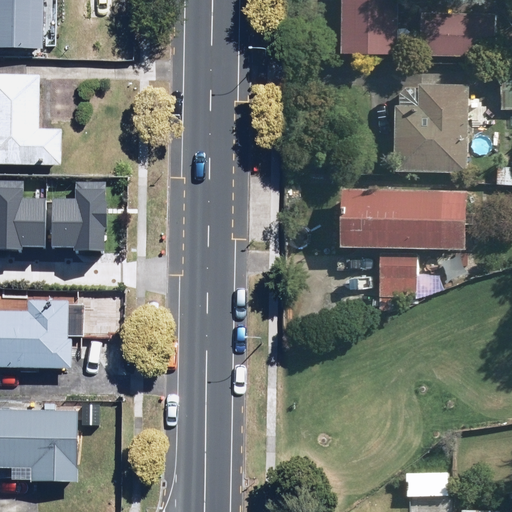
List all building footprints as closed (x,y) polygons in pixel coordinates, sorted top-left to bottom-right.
[(0,0),(0,54),(41,55),(41,0),(0,0)] [(399,56),(399,0),(343,0),(343,56),(399,56)] [(497,57),(498,14),(423,13),(422,56),(497,57)] [(511,109),(511,71),(504,71),(503,109),(511,109)] [(0,168),(61,170),(62,133),(38,133),(39,80),(0,78),(0,168)] [(395,171),(469,174),(472,87),(421,85),(420,107),(398,107),(395,171)] [(0,180),(0,249),(22,250),(22,247),(45,247),(46,198),(24,198),(24,180),(0,180)] [(73,251),(104,251),(104,227),(107,227),(107,201),(105,201),(106,182),(76,182),(75,199),(52,199),(51,247),(73,248),(73,251)] [(467,250),(468,191),(344,189),(343,248),(467,250)] [(416,297),(418,257),(382,256),(381,296),(416,297)] [(0,370),(70,374),(72,341),(85,342),(107,343),(109,318),(86,317),(87,303),(26,300),(26,314),(0,313),(0,370)] [(78,415),(0,412),(0,469),(32,470),(32,484),(76,485),(78,415)] [(450,495),(449,473),(407,474),(408,497),(450,495)]
